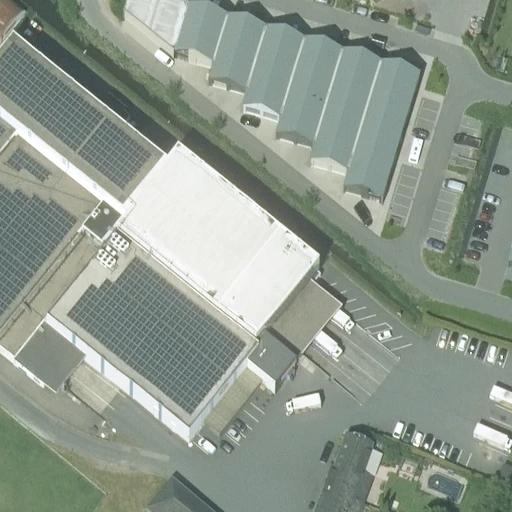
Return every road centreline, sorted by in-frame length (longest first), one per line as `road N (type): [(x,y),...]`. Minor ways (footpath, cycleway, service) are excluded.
road 1 (unclassified): [(95,0),(93,15),(415,279)]
road 2 (unclassified): [(476,67),(415,279)]
road 3 (unclassified): [(476,67),(273,0)]
